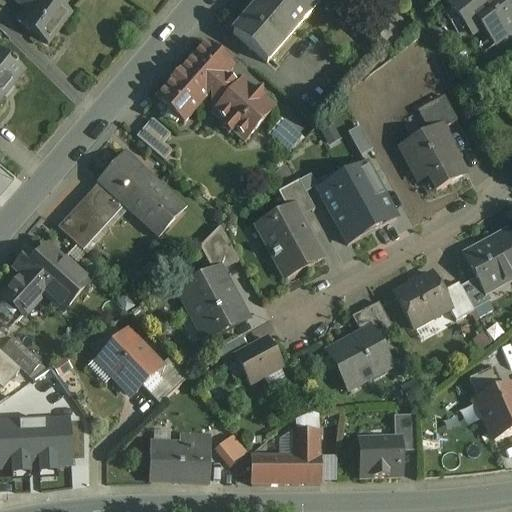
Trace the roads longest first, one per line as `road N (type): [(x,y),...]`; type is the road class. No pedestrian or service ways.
road 1 (primary): [(88,511),(491,497)]
road 2 (tertiary): [(199,0),(0,235)]
road 3 (residential): [(511,181),(336,288),(299,321)]
